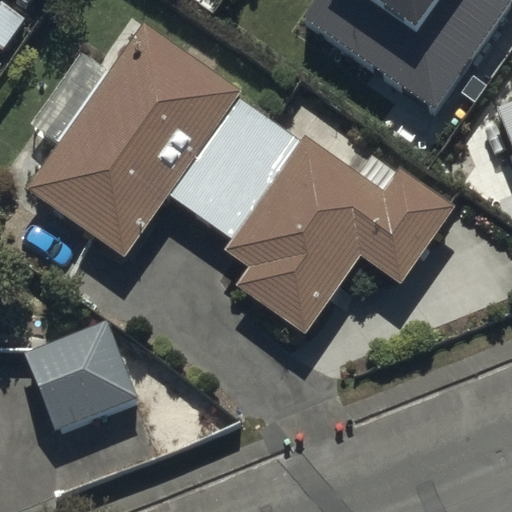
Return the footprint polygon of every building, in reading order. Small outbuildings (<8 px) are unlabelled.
[(0,0),(0,57),(33,12),(26,7),(31,0),(0,0)] [(511,0),(329,0),(310,27),(441,119),(511,17),(511,0)] [(174,200),(243,102),(246,96),(143,25),(27,193),(130,264),(174,200)] [(243,102),(174,200),(235,242),(226,255),(251,271),(237,291),(307,339),(362,261),(403,289),(456,212),(374,155),(359,178),(305,140),(302,143),(243,102)] [(142,405),(108,326),(28,360),(62,439),(142,405)]
